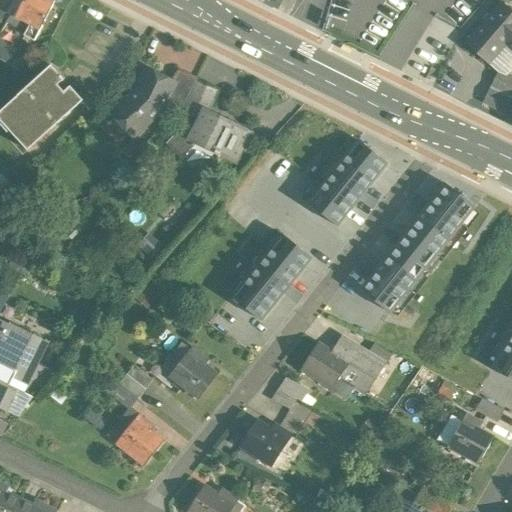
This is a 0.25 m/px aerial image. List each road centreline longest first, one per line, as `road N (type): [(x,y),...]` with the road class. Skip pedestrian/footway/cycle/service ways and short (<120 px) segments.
road 1 (residential): [(447,135),(144,511)]
road 2 (secondary): [(447,135),(178,0)]
road 3 (residential): [(122,511),(0,451)]
